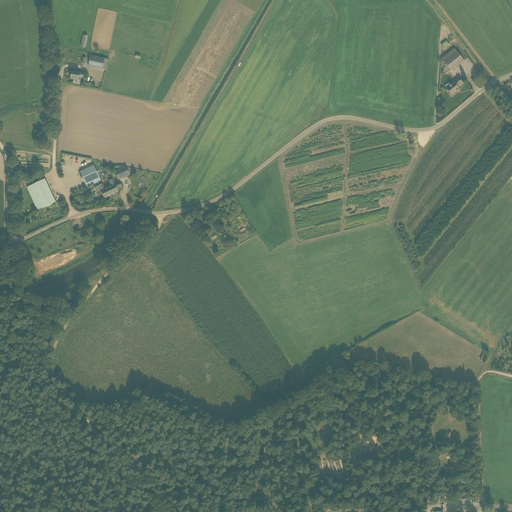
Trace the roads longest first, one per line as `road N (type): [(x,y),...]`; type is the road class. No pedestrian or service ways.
road 1 (unclassified): [(15,242),(73,215),(162,214),(210,202),(323,121),(426,129),(511,75)]
road 2 (track): [(63,329),(50,366),(64,397),(148,474),(172,511)]
road 3 (track): [(422,294),(391,222),(439,125)]
road 4 (track): [(511,377),(487,372),(477,382),(482,505)]
road 5 (track): [(162,214),(147,242),(63,329)]
road 6 (track): [(36,270),(10,233),(9,155),(1,144)]
